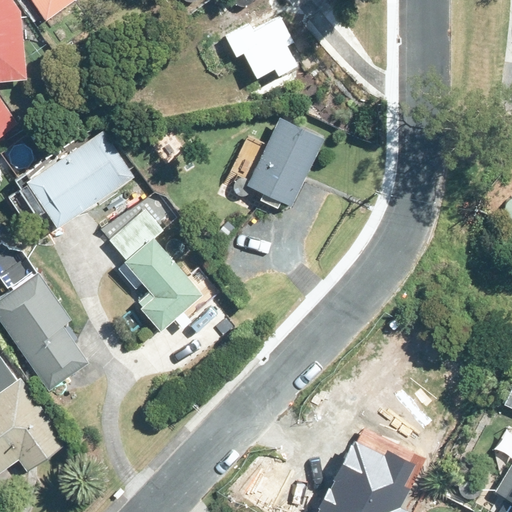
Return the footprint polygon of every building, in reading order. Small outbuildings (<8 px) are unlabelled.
[(0,0),(0,86),(32,84),(26,17),(13,0),(0,0)] [(33,0),(50,24),(84,0),(33,0)] [(229,0),(217,0),(221,12),(233,7),(229,0)] [(291,0),(300,13),(319,0),(291,0)] [(242,44),(265,82),(282,72),(287,80),(304,70),(290,44),(296,40),(285,19),(242,44)] [(0,141),(21,127),(0,95),(0,141)] [(244,167),(250,170),(245,179),(254,183),(252,187),(296,208),(329,141),(285,119),(270,148),(256,141),(244,167)] [(34,184),(64,232),(140,183),(109,135),(34,184)] [(113,243),(131,264),(122,271),(139,292),(146,286),(154,295),(142,305),(148,311),(146,313),(166,335),(210,298),(160,241),(169,233),(150,211),(113,243)] [(44,275),(0,305),(0,316),(53,393),(92,366),(68,331),(78,323),(44,275)] [(0,480),(24,464),(33,475),(73,446),(27,380),(22,385),(1,356),(0,357),(0,480)] [(511,376),(500,395),(511,400),(511,376)] [(511,450),(492,484),(511,496),(511,450)]
